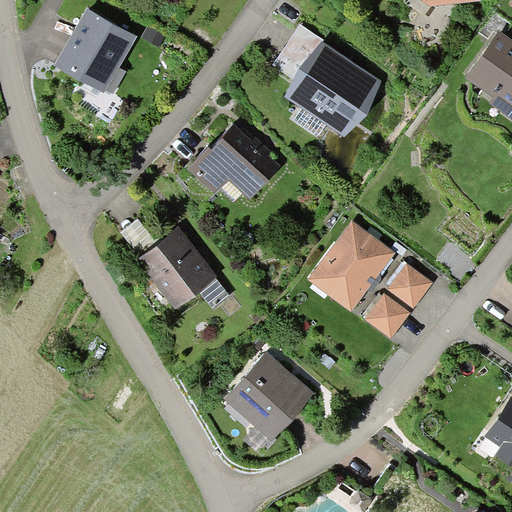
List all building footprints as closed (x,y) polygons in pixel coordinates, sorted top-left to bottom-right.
[(130,36),(86,11),(56,63),(111,94),(123,71),(113,65),(130,36)] [(144,38),(156,45),(161,36),(149,29),(144,38)] [(511,47),(497,37),(470,75),(497,94),(492,101),(511,115),(511,47)] [(348,118),(372,82),(320,47),(301,76),(275,58),(270,65),(310,92),(291,119),(316,136),(334,109),(348,118)] [(209,149),(206,146),(174,181),(198,212),(216,193),(211,188),(225,173),(249,196),(275,167),(231,126),(209,149)] [(372,274),(387,253),(351,226),(325,260),(330,292),(348,305),(363,285),(369,289),(377,278),(372,274)] [(209,276),(175,231),(139,259),(174,304),(209,276)] [(389,289),(411,305),(427,283),(405,267),(389,289)] [(366,319),(388,335),(405,313),(383,297),(366,319)] [(250,413),(269,431),(306,391),(261,349),(231,381),(257,406),(250,413)] [(511,398),(490,432),(506,443),(499,453),(511,460),(511,398)]
